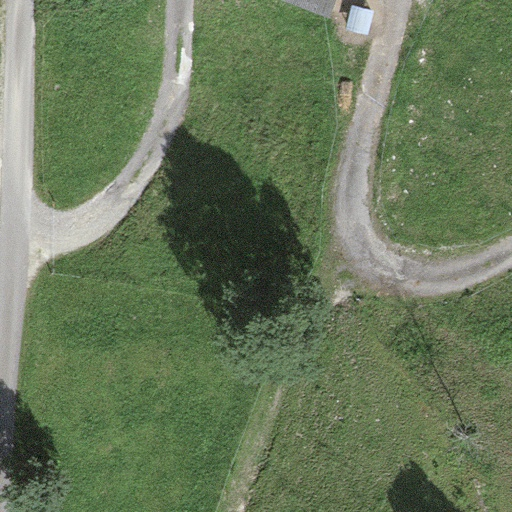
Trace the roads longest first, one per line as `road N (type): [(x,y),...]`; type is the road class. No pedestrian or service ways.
road 1 (track): [(23,0),(0,492)]
road 2 (track): [(511,253),(448,279),(408,283),(383,274),(367,256),(355,228),(355,184),(397,0)]
road 3 (track): [(183,0),(175,85),(158,139),(96,213),(14,246)]
road 4 (track): [(232,511),(275,369),(299,324),(367,256)]
